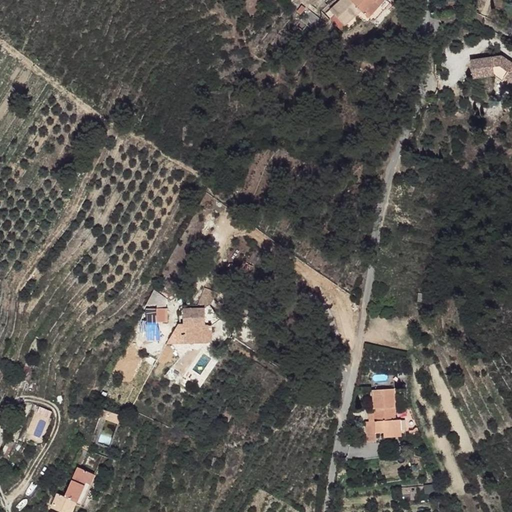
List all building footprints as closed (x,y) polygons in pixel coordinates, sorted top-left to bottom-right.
[(327,0),(320,6),(338,16),(346,0),(327,0)] [(313,27),(319,17),(306,11),(301,21),(313,27)] [(468,68),(498,81),(500,77),(511,89),(511,88),(511,68),(511,69),(504,58),(475,50),(468,68)] [(498,81),(508,93),(511,89),(500,77),(498,81)] [(188,290),(195,299),(207,289),(198,281),(188,290)] [(193,306),(183,308),(200,319),(208,314),(195,299),(193,306)] [(201,327),(200,319),(183,308),(173,308),(175,341),(197,339),(200,335),(201,327)] [(137,324),(138,332),(146,332),(155,330),(155,314),(144,315),(145,324),(137,324)] [(146,332),(147,340),(156,339),(155,330),(146,332)] [(32,416),(47,422),(51,412),(36,406),(32,416)] [(98,406),(95,414),(100,418),(110,423),(113,414),(98,406)] [(221,411),(217,418),(227,422),(231,416),(221,411)] [(71,461),(55,487),(65,492),(76,475),(82,479),(87,470),(71,461)] [(76,475),(65,493),(72,496),(82,479),(76,475)] [(52,486),(46,499),(59,506),(65,493),(55,487),(52,486)]
